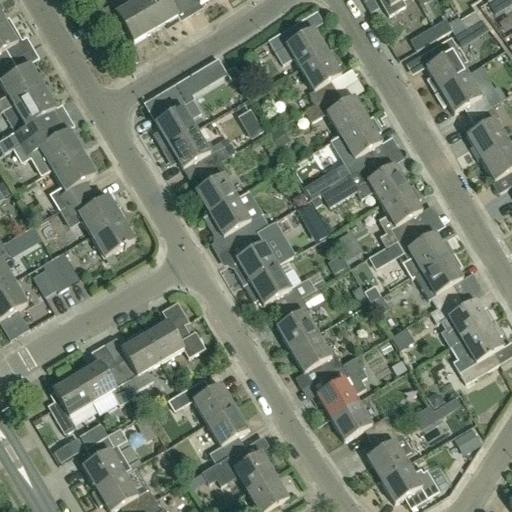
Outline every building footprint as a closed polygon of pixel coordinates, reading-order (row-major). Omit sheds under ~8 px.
[(100,15),(116,41),(127,35),(134,46),(156,33),(135,0),(122,0),(127,9),(115,16),(111,8),(100,15)] [(171,8),(181,2),(180,0),(135,0),(156,33),(178,20),(171,8)] [(405,0),(376,0),(388,19),(405,9),(401,3),(405,0)] [(465,32),(480,23),(475,15),(460,23),(465,32)] [(433,30),(439,41),(452,34),(445,23),(433,30)] [(13,30),(9,33),(4,24),(0,26),(0,70),(12,63),(6,53),(17,46),(21,43),(13,30)] [(299,72),(332,53),(332,52),(326,56),(312,33),(303,39),(296,28),(268,45),(282,69),(294,63),(299,72)] [(439,41),(433,30),(410,44),(416,54),(439,41)] [(458,52),(451,41),(429,54),(435,65),(426,71),(432,80),(426,83),(434,97),(467,77),(462,69),(467,66),(459,52),(458,52)] [(332,53),(299,72),(313,95),(308,97),(315,109),(337,96),(331,85),(340,80),(335,71),(340,68),(331,54),(332,53)] [(0,115),(43,90),(30,68),(18,75),(12,63),(0,70),(0,87),(7,100),(0,103),(0,115)] [(230,84),(239,79),(234,71),(225,76),(230,84)] [(443,111),(448,108),(454,118),(463,112),(469,122),(492,109),(485,98),(481,100),(467,77),(434,97),(443,111)] [(45,119),(56,112),(43,90),(0,115),(0,116),(2,116),(14,137),(5,143),(11,153),(51,130),(45,119)] [(337,96),(315,109),(304,115),(311,127),(326,117),(340,140),(367,124),(353,101),(344,107),(337,96)] [(155,140),(163,154),(196,134),(190,125),(200,119),(192,105),(186,109),(180,98),(158,111),(165,121),(155,128),(160,137),(155,140)] [(492,109),(469,122),(476,133),(467,139),(480,162),(508,145),(495,123),(499,120),(492,109)] [(249,143),(263,135),(250,112),(239,118),(241,121),(238,123),(249,143)] [(349,166),(356,177),(377,164),(371,153),(381,147),(375,138),(379,135),(371,122),(367,124),(340,140),(354,163),(349,166)] [(40,181),(82,156),(69,134),(57,141),(51,130),(11,153),(20,169),(30,163),(40,181)] [(281,132),(270,138),(277,152),(289,146),(281,132)] [(192,168),(198,179),(221,165),(227,162),(221,151),(214,155),(208,145),(204,148),(196,134),(163,154),(172,168),(177,165),(183,174),(192,168)] [(511,151),(508,145),(480,162),(494,185),(511,174),(511,151)] [(58,214),(89,195),(84,185),(95,178),(82,156),(40,181),(40,182),(52,175),(61,192),(49,199),(58,214)] [(361,203),(373,196),(381,208),(408,192),(393,168),(384,174),(377,164),(356,177),(321,198),(330,211),(356,195),(361,203)] [(203,222),(237,202),(223,179),(228,177),(221,165),(198,179),(205,190),(195,196),(209,218),(203,222)] [(381,242),(386,251),(397,245),(418,232),(412,221),(422,215),(416,205),(420,203),(412,189),(408,192),(381,208),(388,220),(379,225),(387,238),(381,242)] [(90,240),(121,222),(116,213),(120,211),(112,197),(96,207),(89,195),(58,214),(69,232),(81,225),(90,240)] [(234,236),(240,246),(267,230),(267,229),(261,219),(250,225),(237,202),(203,222),(211,236),(217,233),(223,242),(234,236)] [(121,222),(90,240),(104,262),(135,243),(121,222)] [(241,270),(235,273),(245,290),(278,270),(292,261),(291,261),(296,259),(275,225),(271,227),(267,229),(267,230),(240,246),(246,257),(236,263),(241,270)] [(445,242),(440,246),(434,236),(424,242),(418,232),(397,245),(408,263),(402,267),(411,282),(422,275),(453,257),(445,242)] [(2,247),(0,248),(0,293),(14,285),(1,262),(8,257),(2,247)] [(52,263),(68,289),(79,282),(63,256),(52,263)] [(430,300),(437,311),(430,316),(459,299),(453,289),(462,283),(457,274),(462,271),(453,257),(422,275),(435,297),(430,300)] [(68,289),(52,263),(42,269),(58,295),(68,289)] [(360,271),(366,291),(376,288),(370,268),(360,271)] [(283,279),(278,270),(245,290),(254,306),(260,302),(264,309),(274,304),(280,314),(313,295),(306,283),(300,287),(292,273),(283,279)] [(0,323),(27,307),(14,285),(0,293),(0,323)] [(318,292),(313,295),(280,314),(287,325),(276,331),(290,354),(318,337),(304,315),(325,302),(318,292)] [(450,350),(494,323),(486,311),(481,314),(475,304),(465,310),(459,299),(430,316),(436,327),(441,324),(447,333),(442,336),(450,350)] [(465,387),(499,367),(493,357),(503,351),(497,342),(503,338),(494,323),(450,350),(450,351),(451,350),(458,363),(453,366),(465,387)] [(168,325),(166,326),(144,339),(160,366),(183,352),(189,362),(205,352),(196,336),(190,339),(184,328),(173,334),(168,325)] [(160,366),(144,339),(141,334),(127,342),(130,347),(120,353),(126,362),(116,369),(133,397),(153,385),(146,374),(160,366)] [(320,382),(342,369),(335,358),(331,360),(318,337),(290,354),(304,377),(314,372),(320,382)] [(342,369),(320,382),(326,392),(316,398),(330,422),(358,405),(354,399),(366,392),(362,384),(367,380),(356,361),(342,369)] [(100,365),(77,379),(93,406),(111,396),(119,410),(135,400),(133,397),(116,369),(105,375),(100,365)] [(93,406),(77,379),(53,393),(59,403),(48,409),(65,437),(76,431),(70,420),(93,406)] [(204,382),(179,397),(175,399),(176,399),(169,403),(175,413),(192,402),(207,426),(234,410),(219,386),(210,392),(204,382)] [(414,426),(429,439),(451,414),(437,401),(414,426)] [(364,434),(370,444),(392,431),(386,420),(372,429),(358,405),(330,422),(344,445),(364,434)] [(209,455),(216,467),(244,450),(238,439),(248,434),(234,410),(207,426),(220,449),(209,455)] [(145,423),(129,437),(142,452),(158,439),(145,423)] [(403,425),(392,431),(370,444),(376,455),(367,460),(381,484),(408,468),(403,460),(411,455),(403,440),(410,436),(403,425)] [(86,453),(92,463),(82,469),(96,492),(123,476),(130,472),(117,449),(127,444),(120,432),(95,447),(86,453)] [(458,444),(466,458),(481,450),(473,435),(458,444)] [(250,461),(244,450),(216,467),(201,476),(208,487),(216,483),(220,490),(238,479),(247,495),(274,479),(261,455),(250,461)] [(413,477),(408,468),(381,484),(395,508),(405,502),(410,511),(411,511),(439,496),(427,474),(423,477),(421,473),(413,477)] [(116,511),(120,510),(121,511),(140,511),(155,503),(149,493),(137,499),(123,476),(96,492),(91,495),(99,509),(104,506),(108,511),(116,511)] [(280,511),(278,508),(288,502),(274,479),(247,495),(257,511),(280,511)] [(140,511),(164,511),(159,511),(155,503),(140,511)]
